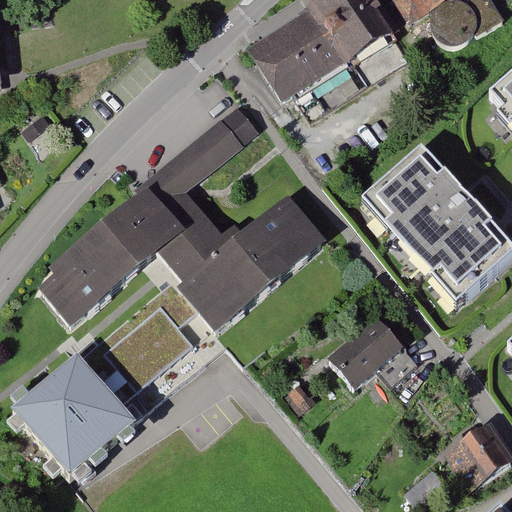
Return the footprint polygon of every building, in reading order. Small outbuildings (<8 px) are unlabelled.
[(345,74),(400,39),(376,0),(326,0),(306,13),(308,16),(343,71),(345,74)] [(388,0),(409,33),(461,0),(388,0)] [(248,54),(283,109),(343,71),(308,16),(248,54)] [(511,79),(489,99),(502,114),(497,118),(511,134),(511,79)] [(54,283),(39,296),(71,335),(160,261),(171,274),(184,290),(177,296),(215,341),(327,249),(289,202),(230,251),(187,199),(197,190),(243,152),(242,151),(259,138),(237,112),(222,125),(221,124),(144,187),(150,193),(49,277),(54,283)] [(511,254),(423,152),(362,204),(456,312),(511,263),(511,254)] [(143,396),(193,348),(159,312),(108,360),(143,396)] [(376,322),(327,362),(355,396),(404,355),(376,322)] [(77,361),(11,416),(70,487),(136,432),(77,361)] [(511,460),(494,431),(444,461),(466,497),(511,469),(511,460)] [(433,475),(404,498),(415,511),(425,511),(448,493),(433,475)]
